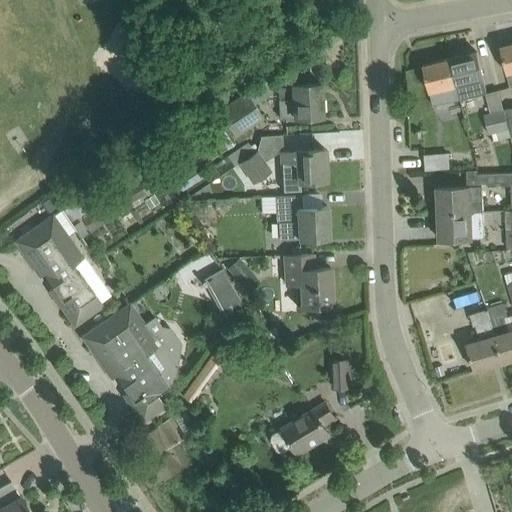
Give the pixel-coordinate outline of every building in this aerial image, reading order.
[(511,43),(501,46),(508,74),(509,74),(511,85),(511,43)] [(450,58),(457,86),(461,100),(487,93),(483,80),(484,79),(477,52),(450,58)] [(457,86),(450,58),(423,65),(430,91),(434,106),(445,103),(461,100),(457,86)] [(293,87),(279,87),(282,118),(323,115),(321,83),(293,85),(293,87)] [(245,93),(218,111),(235,139),(264,120),(245,93)] [(496,135),(499,142),(511,139),(504,113),(485,118),(490,137),(496,135)] [(248,143),(228,156),(234,166),(239,163),(254,153),(250,146),(248,143)] [(324,148),(281,151),(284,191),(300,191),(299,181),(326,180),(324,148)] [(254,153),(239,163),(252,182),(270,170),(265,161),(257,151),(254,153)] [(424,155),(425,170),(450,168),(449,153),(424,155)] [(511,185),(511,171),(473,174),(474,187),(511,185)] [(470,186),(438,187),(439,213),(484,211),(483,189),(470,190),(470,186)] [(301,194),(274,195),(276,221),(278,221),(279,239),(300,237),(300,239),(329,237),(327,206),(302,207),(301,194)] [(511,209),(503,210),(503,246),(511,246),(511,209)] [(85,224),(90,231),(111,218),(107,211),(85,224)] [(484,211),(439,213),(440,239),(486,237),(484,211)] [(53,216),(17,241),(41,276),(44,274),(53,287),(50,289),(75,323),(101,305),(99,302),(109,295),(53,216)] [(302,305),(297,305),(297,306),(333,304),(331,267),(313,268),(313,253),(285,254),(286,284),(300,283),(302,305)] [(239,258),(227,268),(238,280),(249,270),(239,258)] [(503,264),(511,293),(511,266),(511,261),(503,264)] [(227,302),(218,307),(227,322),(241,302),(229,281),(218,286),(227,302)] [(113,377),(134,362),(136,355),(141,351),(138,348),(153,338),(129,304),(84,336),(89,344),(88,353),(96,354),(113,377)] [(504,304),(487,309),(503,362),(511,358),(511,329),(511,330),(504,304)] [(503,362),(487,309),(470,314),(474,325),(476,325),(480,339),(467,343),(475,370),(503,362)] [(134,362),(113,377),(113,378),(116,375),(133,400),(130,402),(143,420),(159,408),(164,405),(156,394),(175,380),(165,366),(166,365),(169,352),(162,342),(158,345),(153,338),(138,348),(141,351),(136,355),(134,362)] [(182,393),(190,399),(223,354),(215,347),(182,393)] [(331,348),(332,359),(333,387),(352,386),(350,347),(331,348)] [(442,365),(436,367),(438,376),(445,374),(442,365)] [(283,428),(273,434),(271,440),(278,451),(284,452),(294,446),(298,452),(330,433),(325,425),(336,418),(327,402),(283,428)] [(0,511),(29,511),(20,495),(20,496),(11,481),(0,487),(0,511)]
